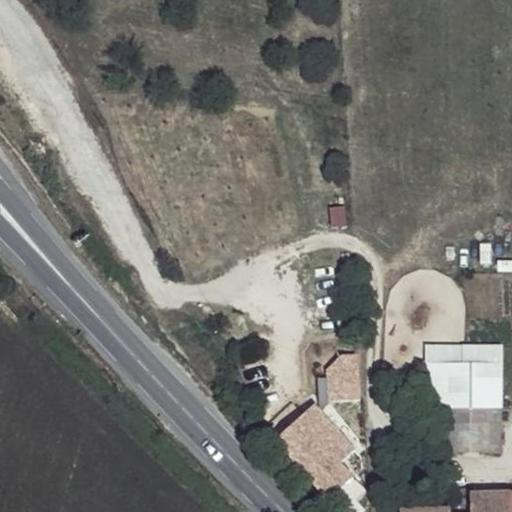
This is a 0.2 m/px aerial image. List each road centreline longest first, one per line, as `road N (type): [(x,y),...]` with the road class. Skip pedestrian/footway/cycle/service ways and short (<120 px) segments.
road 1 (track): [(392,452),(359,243),(298,232),(173,290)]
road 2 (residential): [(173,290),(65,112),(0,33)]
road 3 (primary): [(104,325),(286,511)]
road 4 (primary): [(104,325),(0,196)]
road 5 (primary): [(0,217),(104,325)]
